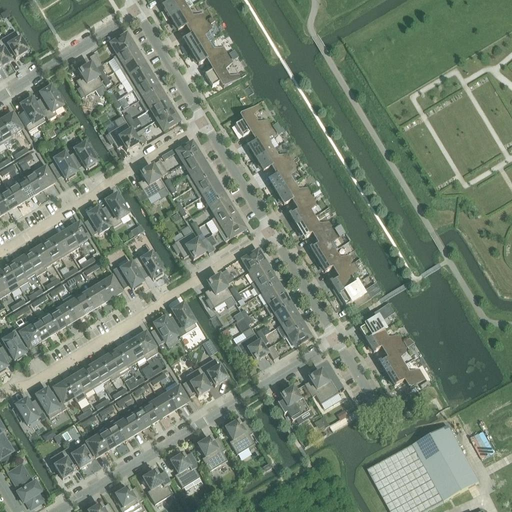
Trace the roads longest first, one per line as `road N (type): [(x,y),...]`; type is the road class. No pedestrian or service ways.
road 1 (residential): [(54,511),(336,341)]
road 2 (residential): [(0,395),(270,233)]
road 3 (residential): [(0,252),(205,123)]
road 4 (residential): [(0,96),(138,12)]
road 5 (residential): [(205,123),(138,12)]
road 6 (residential): [(270,233),(205,123)]
road 7 (residential): [(336,341),(270,233)]
